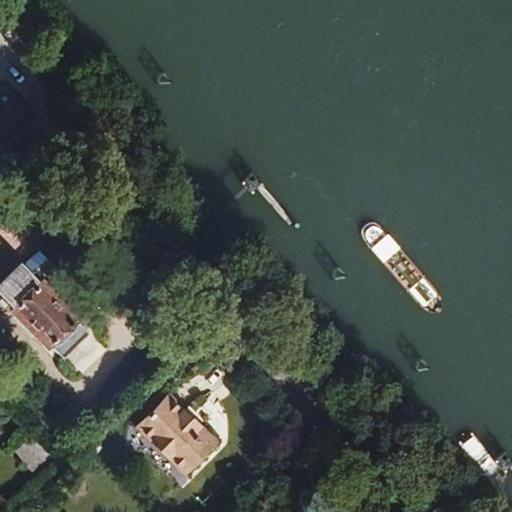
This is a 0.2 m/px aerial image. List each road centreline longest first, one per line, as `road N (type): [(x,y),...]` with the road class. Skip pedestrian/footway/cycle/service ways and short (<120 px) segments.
road 1 (residential): [(126,198),(204,295),(420,511)]
road 2 (unclassified): [(0,39),(126,198)]
